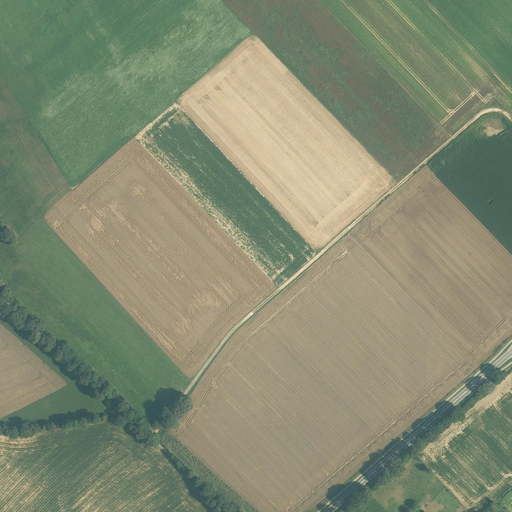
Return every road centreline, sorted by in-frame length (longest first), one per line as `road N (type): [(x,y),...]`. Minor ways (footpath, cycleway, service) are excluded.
road 1 (track): [(151,437),(244,319),(481,112),(501,109),(511,119)]
road 2 (secondary): [(328,511),(511,352)]
road 3 (track): [(151,437),(0,298)]
